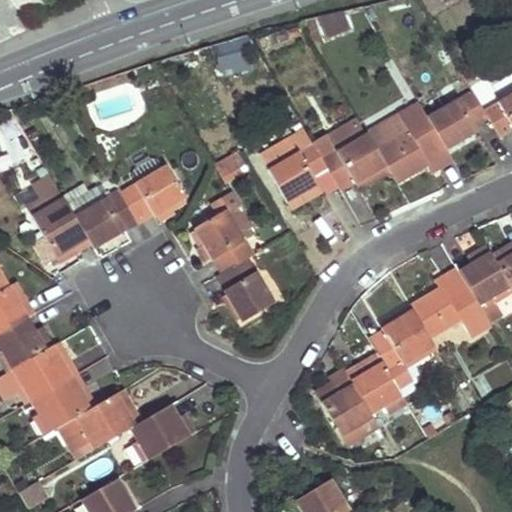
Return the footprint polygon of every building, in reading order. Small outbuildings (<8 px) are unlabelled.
[(443,0),(428,0),(426,2),(432,12),(446,4),(443,0)] [(502,83),(477,96),(485,110),(509,96),(502,83)] [(474,91),(428,118),(447,150),(479,132),(476,127),(490,119),(485,110),(477,96),(474,91)] [(511,94),(509,96),(485,110),(490,119),(500,137),(511,129),(511,94)] [(402,116),(370,135),(379,150),(387,164),(392,172),(398,183),(427,166),(435,161),(440,169),(453,161),(447,150),(428,118),(420,103),(401,113),(402,116)] [(356,120),(315,144),(325,160),(365,135),(356,120)] [(365,135),(325,160),(330,170),(342,191),(356,183),(387,164),(379,150),(370,135),(369,133),(365,135)] [(315,144),(268,170),(287,202),(318,184),(315,178),(330,170),(325,160),(315,144)] [(234,154),(215,165),(221,174),(239,163),(234,154)] [(163,169),(158,160),(154,159),(133,171),(132,175),(137,183),(163,169)] [(387,164),(356,183),(361,190),(392,172),(387,164)] [(185,197),(167,166),(163,169),(137,183),(122,192),(137,218),(151,211),(154,216),(155,215),(170,207),(185,197)] [(121,189),(76,216),(82,226),(89,239),(94,249),(127,232),(124,226),(137,218),(122,192),(121,189)] [(48,201),(29,213),(60,264),(79,253),(76,247),(68,235),(82,226),(76,216),(65,196),(51,204),(48,201)] [(237,204),(227,210),(245,241),(256,235),(237,204)] [(174,213),(170,207),(155,215),(159,222),(174,213)] [(227,210),(194,229),(203,244),(213,261),(217,258),(224,272),(222,273),(231,288),(225,291),(243,323),(276,303),(248,258),(253,254),(245,241),(227,210)] [(151,211),(137,218),(141,223),(154,216),(151,211)] [(137,218),(124,226),(127,232),(141,223),(137,218)] [(82,226),(68,235),(76,247),(89,239),(82,226)] [(203,244),(194,250),(204,266),(213,261),(203,244)] [(487,245),(467,257),(470,263),(477,273),(465,280),(480,306),(493,298),(495,304),(511,294),(511,287),(493,255),(487,245)] [(511,245),(493,255),(511,287),(511,245)] [(470,263),(459,270),(465,280),(477,273),(470,263)] [(0,267),(0,335),(11,328),(4,315),(13,311),(22,306),(0,267)] [(439,287),(411,304),(414,308),(431,337),(462,320),(471,338),(493,326),(490,323),(480,306),(465,280),(459,270),(457,267),(443,276),(446,283),(439,287)] [(222,273),(216,276),(225,291),(231,288),(222,273)] [(443,276),(435,280),(439,287),(446,283),(443,276)] [(493,298),(480,306),(490,323),(503,315),(495,304),(493,298)] [(384,334),(371,341),(379,355),(389,372),(435,345),(431,337),(414,308),(380,328),(384,334)] [(13,311),(4,315),(11,328),(20,324),(13,311)] [(20,324),(11,328),(19,342),(27,337),(20,324)] [(11,328),(0,335),(0,344),(3,349),(0,351),(0,358),(8,373),(48,350),(38,332),(27,337),(19,342),(11,328)] [(55,345),(48,350),(8,373),(18,392),(25,388),(33,401),(56,388),(49,375),(58,369),(67,364),(55,345)] [(435,345),(389,372),(398,387),(410,380),(403,369),(438,349),(435,345)] [(379,355),(360,365),(363,372),(370,383),(358,390),(372,415),(378,411),(385,408),(388,412),(406,401),(398,387),(389,372),(379,355)] [(58,369),(49,375),(56,388),(66,382),(58,369)] [(363,372),(351,379),(357,389),(358,390),(370,383),(363,372)] [(351,379),(332,390),(337,401),(357,389),(351,379)] [(66,382),(56,388),(63,401),(73,395),(66,382)] [(328,383),(315,391),(348,447),(380,429),(372,415),(358,390),(357,389),(337,401),(332,390),(328,383)] [(56,388),(33,401),(39,413),(32,417),(44,436),(77,416),(91,408),(81,390),(73,395),(63,401),(56,388)] [(91,408),(77,416),(86,433),(71,442),(79,458),(119,434),(111,420),(121,415),(129,410),(119,393),(91,408)] [(168,407),(156,413),(164,428),(177,422),(168,407)] [(378,411),(372,415),(380,429),(381,430),(387,427),(378,411)] [(164,428),(156,413),(130,428),(139,442),(133,445),(143,463),(191,434),(183,418),(177,422),(164,428)] [(121,415),(111,420),(119,434),(129,429),(121,415)] [(14,479),(21,491),(31,486),(24,473),(14,479)] [(118,477),(83,498),(90,511),(132,511),(136,509),(118,477)] [(350,511),(331,479),(296,499),(303,511),(350,511)] [(31,486),(21,491),(31,507),(50,496),(41,480),(31,486)]
